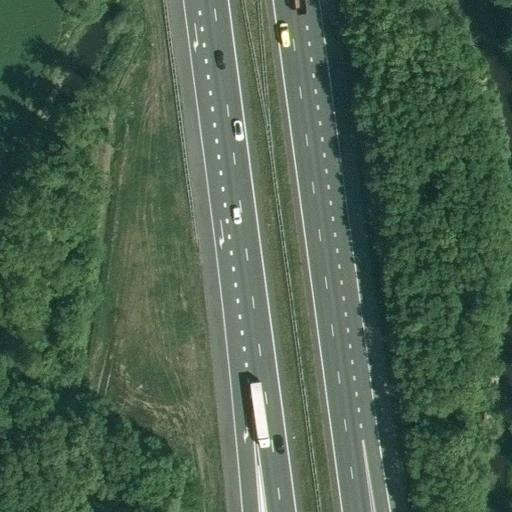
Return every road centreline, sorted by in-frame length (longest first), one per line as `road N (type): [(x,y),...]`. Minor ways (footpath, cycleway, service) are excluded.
road 1 (motorway): [(347,440),(289,0)]
road 2 (motorway): [(211,0),(267,415)]
